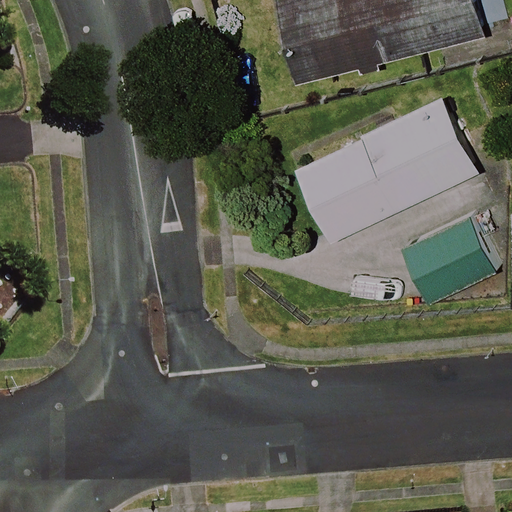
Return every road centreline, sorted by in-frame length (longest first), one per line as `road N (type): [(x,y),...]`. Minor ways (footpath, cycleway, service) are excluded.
road 1 (residential): [(105,0),(162,430)]
road 2 (residential): [(511,403),(162,430)]
road 3 (residential): [(162,430),(5,441)]
